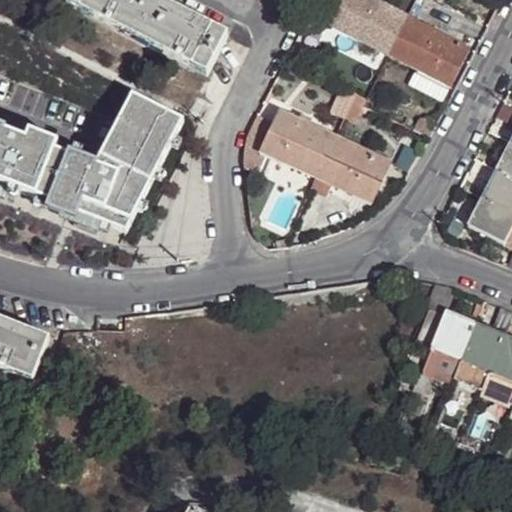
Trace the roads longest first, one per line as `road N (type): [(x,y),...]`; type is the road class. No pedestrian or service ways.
road 1 (residential): [(0,266),(100,292),(235,278),(386,243)]
road 2 (residential): [(386,243),(419,205),(511,28)]
road 3 (unknown): [(156,511),(194,485),(242,486),(339,511)]
road 4 (residential): [(386,243),(511,290)]
